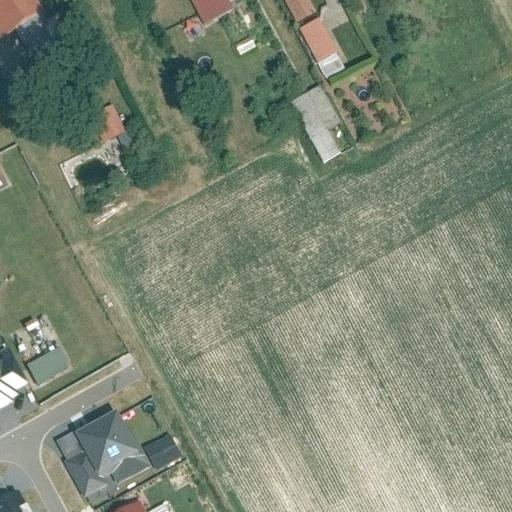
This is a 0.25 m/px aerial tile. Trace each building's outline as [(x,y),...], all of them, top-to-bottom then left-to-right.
[(0,0),(0,25),(9,39),(47,15),(36,0),(0,0)] [(222,0),(196,0),(204,14),(224,3),(222,0)] [(282,0),(294,27),(315,18),(307,0),(282,0)] [(319,22),(298,32),(322,80),(343,70),(319,22)] [(44,43),(26,52),(32,64),(50,55),(44,43)] [(347,149),(316,93),(296,105),(327,160),(347,149)] [(90,118),(102,147),(127,137),(115,108),(90,118)] [(0,196),(9,192),(0,174),(0,196)] [(59,351),(26,368),(37,389),(70,371),(59,351)] [(0,411),(19,401),(0,365),(0,411)] [(144,460),(119,418),(78,443),(103,485),(144,460)] [(25,511),(18,497),(0,505),(0,511),(25,511)]
